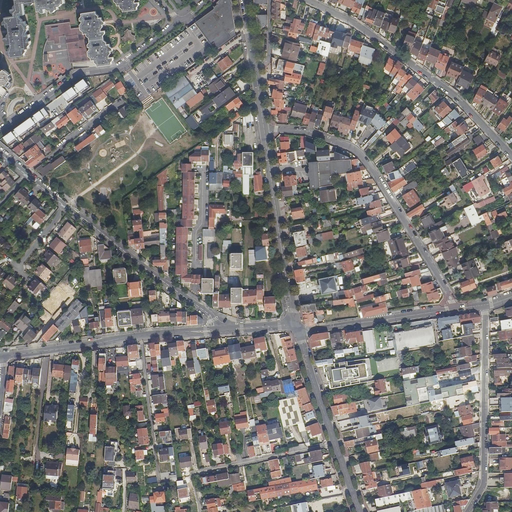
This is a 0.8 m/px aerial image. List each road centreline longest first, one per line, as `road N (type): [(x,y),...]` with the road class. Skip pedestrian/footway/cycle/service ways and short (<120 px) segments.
road 1 (residential): [(454,309),(361,155),(317,135),(264,129)]
road 2 (unclassified): [(511,156),(411,63),(306,0)]
road 3 (residential): [(179,21),(116,68),(77,73),(0,131)]
road 4 (residential): [(468,511),(484,486),(485,304)]
road 5 (unclassified): [(219,330),(208,313),(65,205)]
road 6 (secondary): [(264,129),(296,323)]
road 7 (unclassified): [(298,332),(454,309)]
road 8 (residential): [(190,474),(334,443)]
road 9 (residential): [(158,480),(140,336)]
road 10 (tertiary): [(4,355),(140,336)]
